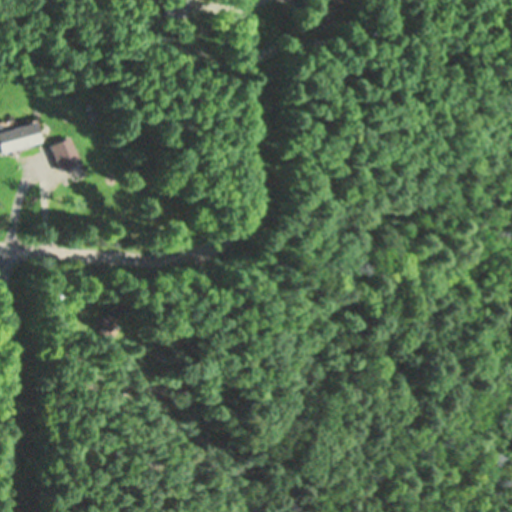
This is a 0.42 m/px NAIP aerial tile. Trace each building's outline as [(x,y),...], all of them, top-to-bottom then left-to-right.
[(341,0),(343,11),(320,14),(319,8),(302,11),(299,0),(341,0)] [(36,141),(0,151),(0,131),(30,122),(36,141)] [(77,161),(58,170),(46,145),(65,136),(77,161)] [(126,305),(102,338),(94,332),(96,329),(90,325),(98,315),(103,319),(118,298),(126,305)] [(59,326),(43,330),(40,319),(56,315),(59,326)]
